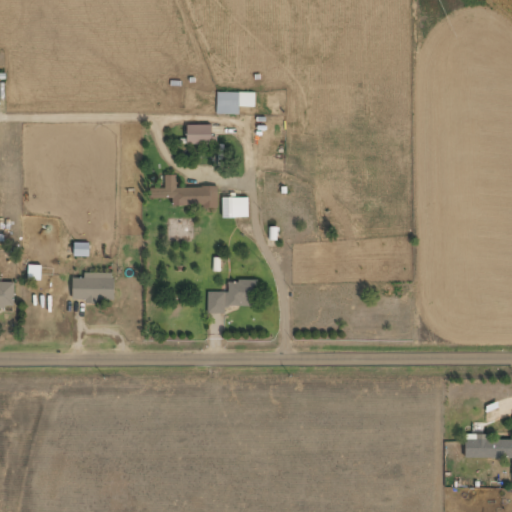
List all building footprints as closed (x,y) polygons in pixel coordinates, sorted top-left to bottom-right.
[(240,115),(240,106),(256,107),(257,93),(219,91),(218,114),(240,115)] [(214,124),(190,125),(190,145),(215,144),(214,124)] [(219,187),(178,187),(178,175),(167,175),(167,188),(152,188),(152,199),(175,199),(175,206),(219,206),(219,187)] [(251,197),(225,198),(225,218),(251,217),(251,197)] [(76,256),(91,256),(92,243),(76,242),(76,256)] [(29,280),(43,281),(43,265),(30,265),(29,280)] [(75,300),(116,301),(117,273),(85,272),(85,278),(75,278),(75,300)] [(0,307),(15,308),(16,281),(0,280),(0,307)] [(227,314),(227,306),(258,306),(259,281),(230,280),(230,292),(209,292),(208,313),(227,314)] [(511,439),(489,440),(489,434),(467,435),(468,458),(511,457),(511,439)]
